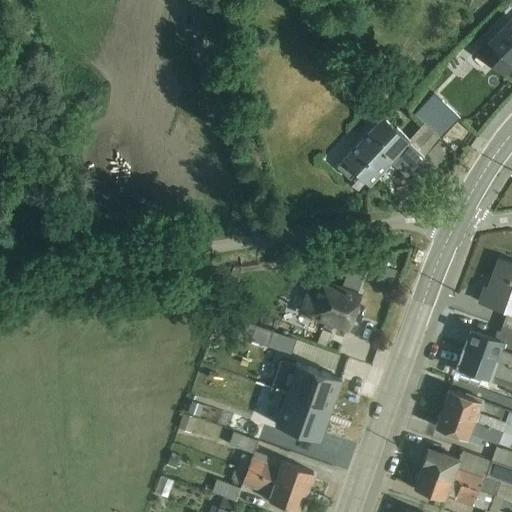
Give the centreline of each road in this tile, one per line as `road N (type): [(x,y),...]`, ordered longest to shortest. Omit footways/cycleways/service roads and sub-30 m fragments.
road 1 (residential): [(0,277),(402,224),(455,227)]
road 2 (tertiary): [(350,511),(455,227)]
